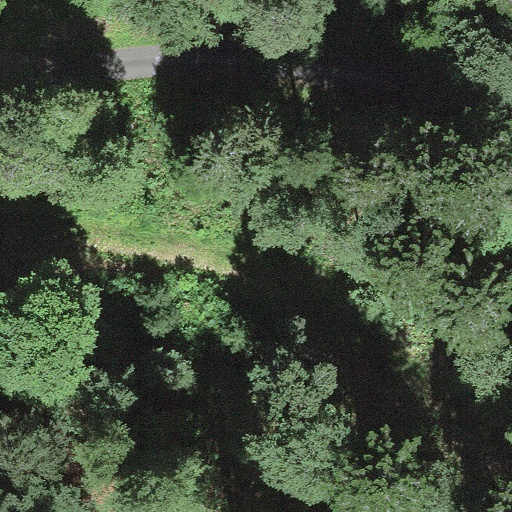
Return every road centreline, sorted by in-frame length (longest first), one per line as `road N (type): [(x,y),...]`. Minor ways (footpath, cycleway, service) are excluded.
road 1 (track): [(0,223),(73,225),(229,255),(278,273),(511,434)]
road 2 (unclassified): [(0,92),(104,68),(212,58),(350,77),(511,123)]
